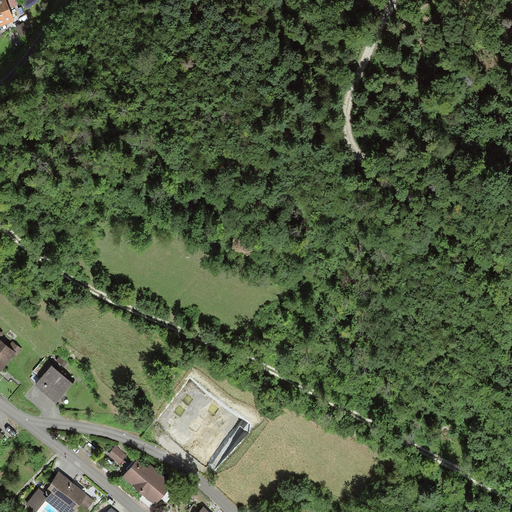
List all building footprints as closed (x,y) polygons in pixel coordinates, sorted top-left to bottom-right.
[(0,28),(12,23),(4,3),(0,4),(0,28)] [(0,367),(10,356),(0,347),(0,340),(2,338),(0,335),(0,367)] [(71,381),(51,368),(35,390),(55,404),(71,381)] [(125,459),(114,451),(107,460),(119,468),(125,459)] [(167,491),(139,468),(123,486),(151,509),(167,491)] [(68,511),(86,491),(60,470),(50,483),(55,486),(47,495),(67,511),(68,511)]
